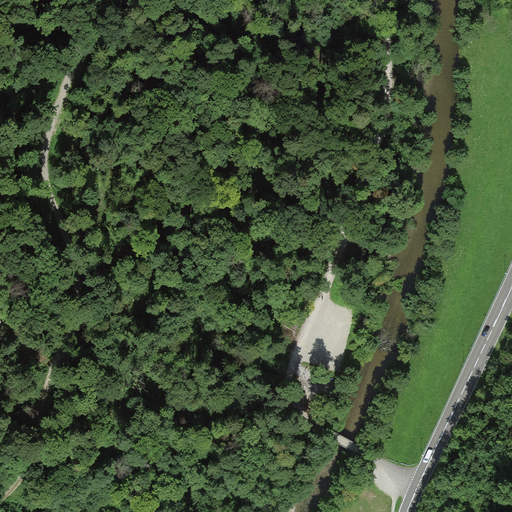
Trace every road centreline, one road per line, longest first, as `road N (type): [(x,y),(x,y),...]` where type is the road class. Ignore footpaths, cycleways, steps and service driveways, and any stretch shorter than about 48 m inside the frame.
road 1 (track): [(383,0),(376,138),(340,247),(321,278),(291,384),(306,420),(404,474)]
road 2 (track): [(0,502),(22,476),(70,323),(75,281),(44,159),(94,5)]
road 3 (tertiary): [(511,286),(408,511)]
